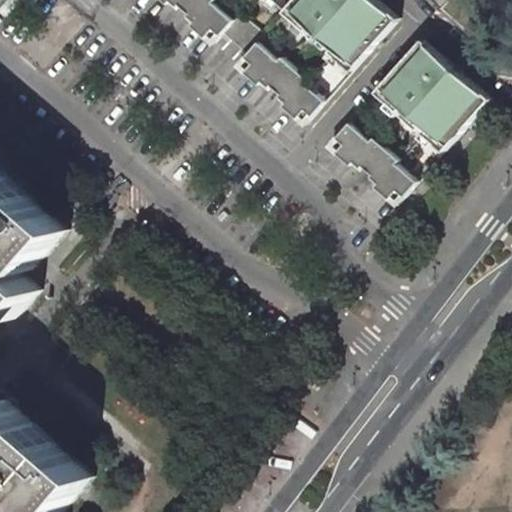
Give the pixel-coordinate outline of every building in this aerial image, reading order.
[(228,37),(253,59),(246,66),(241,72),(264,92),(269,86),(293,107),(288,113),(309,131),(330,107),(308,88),(312,84),(288,63),(285,67),(262,48),(270,39),(245,17),(237,25),(217,7),(220,3),(216,0),(160,0),(172,10),(176,4),(200,26),(196,31),(216,50),(228,37)] [(268,0),(311,37),(316,30),(339,51),(334,57),(357,77),(403,24),(376,0),(268,0)] [(406,110),(431,132),(426,138),(448,156),(494,105),(428,46),(381,98),(401,116),(406,110)] [(358,165),(383,187),(378,193),(399,211),(421,186),(399,168),(403,164),(378,142),(375,146),(354,128),(333,153),(353,170),(358,165)] [(0,300),(22,320),(45,291),(51,284),(38,272),(71,233),(0,172),(0,300)] [(67,511),(96,480),(8,403),(0,411),(0,443),(14,456),(0,471),(0,511),(67,511)]
